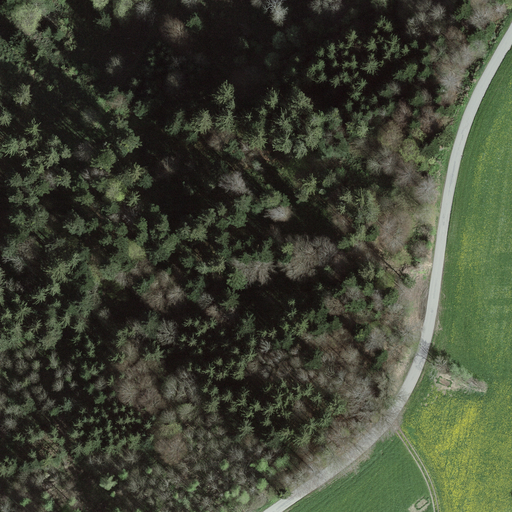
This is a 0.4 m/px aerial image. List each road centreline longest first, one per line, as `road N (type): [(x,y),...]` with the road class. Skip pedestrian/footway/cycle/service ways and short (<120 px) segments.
road 1 (unclassified): [(511,34),(465,126),(421,358),(389,412),(335,468),(271,511)]
road 2 (track): [(369,0),(216,86),(95,137)]
road 3 (track): [(0,353),(101,310),(100,265),(73,180),(95,137)]
